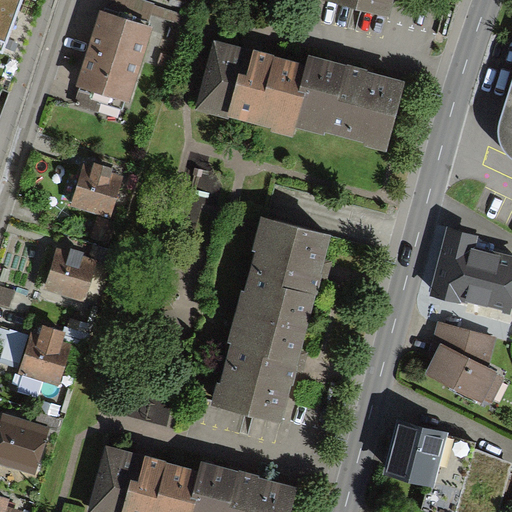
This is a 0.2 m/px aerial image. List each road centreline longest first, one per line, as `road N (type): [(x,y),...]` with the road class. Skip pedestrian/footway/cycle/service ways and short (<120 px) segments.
road 1 (residential): [(344,511),(438,155),(488,0)]
road 2 (residential): [(0,214),(67,0)]
road 3 (unknown): [(374,394),(511,450)]
